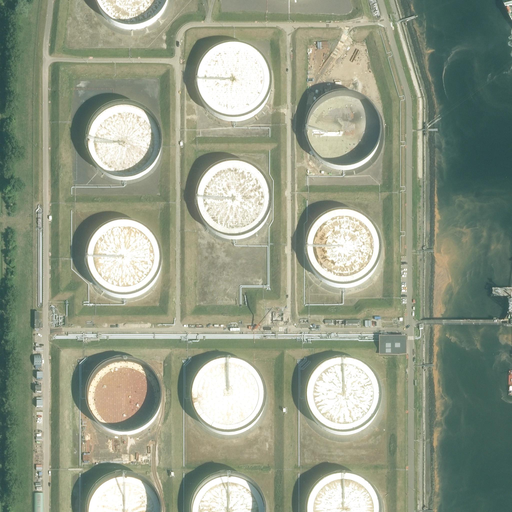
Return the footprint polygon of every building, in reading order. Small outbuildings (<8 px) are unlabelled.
[(158,18),(166,8),(168,0),(96,0),(101,11),(110,20),(122,26),(134,27),(147,25),(158,18)] [(260,111),(268,101),(273,89),(274,76),(270,63),(262,53),(250,46),(237,43),(224,44),(213,49),(204,58),(199,69),(196,81),(198,93),(204,104),(212,112),(223,118),(235,120),(248,118),(260,111)] [(369,161),(377,152),(382,139),(382,126),(378,114),(371,104),(360,96),(347,93),(334,95),(323,100),(314,108),(308,119),(306,131),(307,143),(313,154),(321,163),(332,168),(344,170),(357,168),(369,161)] [(151,169),(159,159),(163,146),(163,133),(159,121),(150,111),(139,104),(126,102),(113,104),(102,109),(94,118),(88,129),(87,141),(89,153),(95,163),(104,172),(115,177),(127,178),(139,176),(151,169)] [(260,229),(269,219),(273,207),(273,194),(269,182),(261,172),(251,165),(238,162),(225,163),(214,168),(205,176),(199,187),(197,199),(199,211),(205,222),(213,231),(224,236),(237,238),(249,235),(260,229)] [(375,272),(380,262),(382,250),(380,238),(375,227),(366,219),(355,213),(343,212),(331,214),(320,220),(312,230),(307,243),(307,256),(311,268),(319,278),(330,285),(343,287),(355,286),(366,281),(375,272)] [(150,287),(159,277),(163,265),(163,252),(159,240),(151,230),(140,223),(128,220),(115,222),(104,227),(95,235),(90,246),(88,258),(89,270),(95,281),(103,289),(114,294),(126,296),(139,294),(150,287)] [(407,337),(379,337),(379,356),(407,356),(407,337)] [(150,425),(159,415),(163,403),(164,390),(160,377),(152,367),(141,360),(129,356),(115,357),(104,362),(95,371),(89,382),(86,394),(88,407),(94,418),(103,427),(114,432),(126,434),(139,431),(150,425)] [(254,426),(263,416),(268,403),(268,390),(265,377),(257,367),(246,359),(233,356),(219,357),(208,362),(199,370),(192,381),(190,394),(192,406),(197,417),(206,427),(217,432),(229,434),(242,432),(254,426)] [(370,425),(378,415),(383,403),(383,390),(379,378),(371,368),(361,360),(348,357),(335,358),(324,363),(315,372),(309,382),(307,395),(308,407),(314,418),(323,427),(334,432),(346,434),(359,431),(370,425)] [(164,511),(164,503),(160,491),(152,481),(141,474),(128,471),(115,473),(104,478),(95,487),(90,498),(88,510),(88,511),(164,511)] [(382,511),(383,504),(378,492),(370,482),(359,475),(347,472),(334,474),(322,479),(313,488),(308,499),(306,511),(382,511)] [(267,511),(268,506),(264,493),(256,483),(245,476),(232,473),(220,474),(208,479),(200,487),(194,498),(191,510),(191,511),(267,511)] [(43,511),(43,494),(34,494),(33,511),(43,511)]
